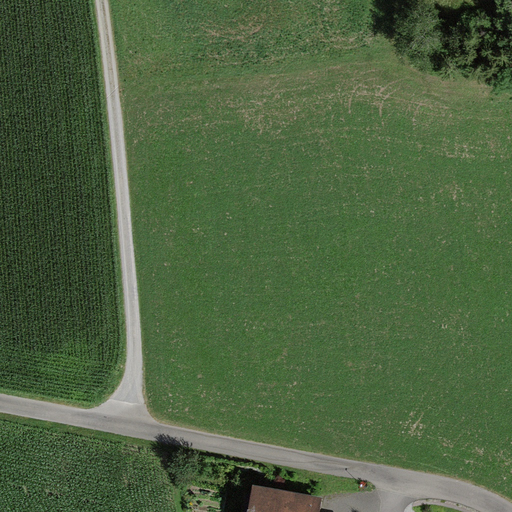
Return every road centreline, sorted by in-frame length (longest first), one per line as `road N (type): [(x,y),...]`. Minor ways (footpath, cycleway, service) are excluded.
road 1 (residential): [(0,400),(451,488),(501,511)]
road 2 (track): [(99,0),(132,374),(128,426)]
